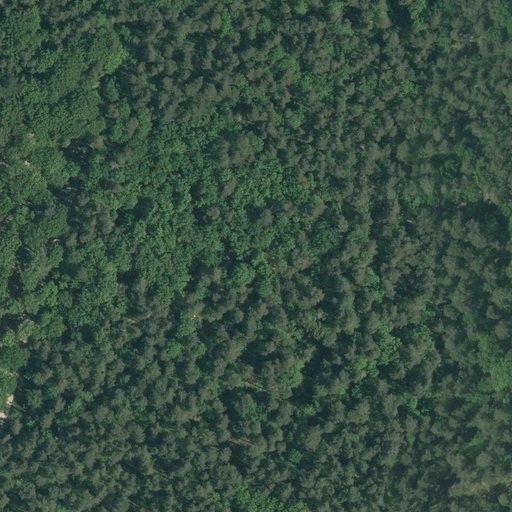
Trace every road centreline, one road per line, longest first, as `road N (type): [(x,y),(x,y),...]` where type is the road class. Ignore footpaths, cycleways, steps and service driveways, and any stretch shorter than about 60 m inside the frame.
road 1 (track): [(511,193),(427,216),(156,317),(23,342)]
road 2 (track): [(131,0),(79,172)]
road 3 (track): [(23,342),(79,172)]
